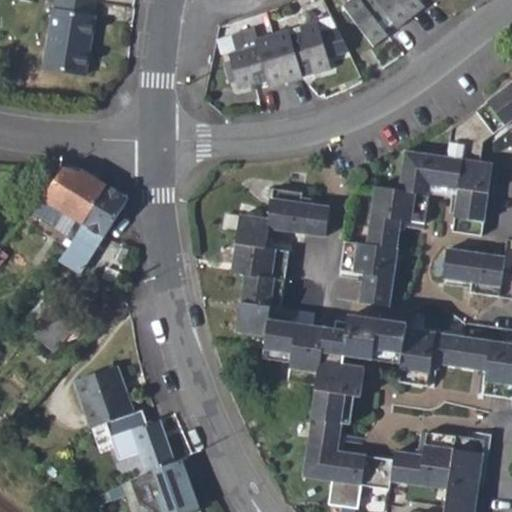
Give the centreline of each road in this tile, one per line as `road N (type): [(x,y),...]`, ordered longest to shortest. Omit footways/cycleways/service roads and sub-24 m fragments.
road 1 (residential): [(158,143),(256,142),(344,121),(435,68),(511,7)]
road 2 (residential): [(158,143),(159,237),(169,288),(199,385),(256,511)]
road 3 (residential): [(0,134),(158,143)]
road 4 (residential): [(167,16),(158,143)]
